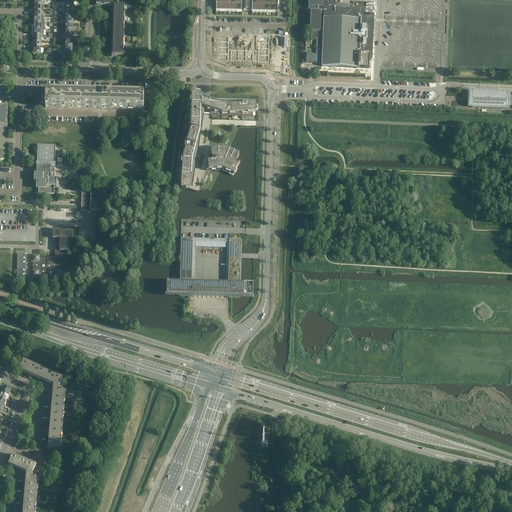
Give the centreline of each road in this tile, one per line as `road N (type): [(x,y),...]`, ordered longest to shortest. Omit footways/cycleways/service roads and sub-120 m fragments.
road 1 (secondary): [(220,389),(511,471)]
road 2 (secondary): [(511,463),(224,375)]
road 3 (unclassified): [(265,303),(269,82),(197,68)]
road 4 (unknown): [(278,166),(511,175)]
road 5 (secondary): [(212,372),(0,306)]
road 6 (secondary): [(0,318),(208,386)]
road 7 (secondary): [(208,386),(156,511)]
road 8 (secondary): [(174,511),(220,389)]
